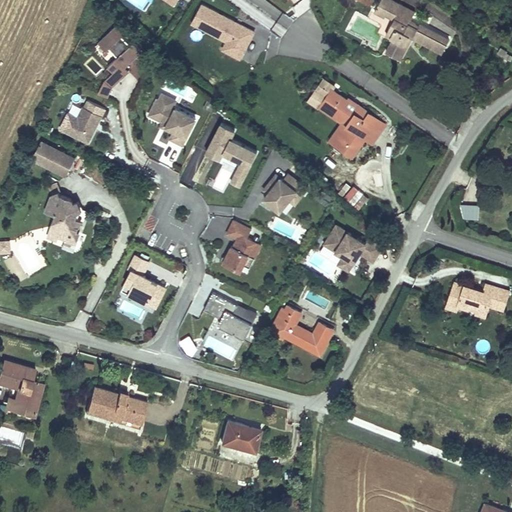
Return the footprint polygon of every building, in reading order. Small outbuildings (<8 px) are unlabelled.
[(449,39),(420,24),(419,25),(411,21),(415,12),(392,0),(381,0),(378,6),(386,11),(385,14),(394,18),(399,21),(396,26),(391,24),(386,34),(393,38),(386,52),(397,58),(410,35),(413,37),(442,52),(449,39)] [(191,26),(223,40),(218,50),(242,60),(256,30),(201,4),(191,26)] [(386,11),(378,6),(375,11),(384,15),(385,14),(386,11)] [(276,8),(272,16),(279,20),(283,11),(276,8)] [(265,21),(262,25),(272,32),(275,28),(265,21)] [(140,56),(115,29),(99,43),(107,53),(110,51),(118,60),(108,69),(113,75),(104,82),(98,95),(108,100),(112,89),(129,75),(124,70),(140,56)] [(413,37),(410,35),(397,58),(401,60),(413,37)] [(507,51),(501,47),(498,54),(504,57),(506,52),(507,51)] [(84,65),(97,75),(103,67),(91,56),(84,65)] [(328,113),(329,113),(331,110),(322,104),(331,92),(323,86),(326,81),(324,79),(310,100),(328,113)] [(386,124),(360,106),(359,108),(356,113),(345,105),(348,100),(332,89),(334,87),(326,81),(323,86),(331,92),(322,104),(331,110),(329,113),(339,119),(343,122),(331,140),(353,156),(365,137),(362,135),(365,130),(376,138),(386,124)] [(180,102),(162,94),(159,100),(156,98),(147,117),(167,126),(165,130),(172,134),(168,141),(184,148),(197,119),(176,109),(180,102)] [(345,105),(356,113),(359,108),(348,100),(345,105)] [(101,120),(106,111),(87,102),(83,108),(82,107),(77,117),(67,113),(57,131),(89,147),(103,121),(101,120)] [(331,140),(343,122),(339,119),(327,137),(331,140)] [(237,133),(221,125),(205,156),(222,165),(225,159),(239,166),(230,184),(242,190),(260,154),(233,141),(237,133)] [(376,138),(365,130),(362,135),(365,137),(373,143),(376,138)] [(66,179),(76,159),(41,142),(31,162),(66,179)] [(310,189),(290,172),(283,180),(282,179),(263,201),(281,216),(291,204),(295,208),(310,189)] [(360,209),(369,197),(353,185),(344,198),(360,209)] [(150,186),(145,195),(150,197),(155,189),(150,186)] [(313,198),(329,206),(334,197),(318,188),(313,198)] [(81,210),(77,201),(73,203),(73,200),(59,195),(58,192),(52,195),(47,210),(57,214),(52,226),(57,236),(58,236),(67,240),(68,238),(76,242),(79,233),(76,232),(78,226),(79,227),(81,221),(76,218),(78,212),(81,210)] [(479,219),(480,204),(463,204),(463,219),(479,219)] [(252,229),(233,219),(225,236),(234,240),(221,266),(240,276),(249,257),(255,259),(262,245),(248,238),(252,229)] [(57,236),(52,226),(48,236),(57,239),(58,236),(57,236)] [(367,242),(335,226),(323,247),(343,258),(336,268),(350,275),(360,258),(375,266),(386,247),(369,238),(367,242)] [(8,242),(0,242),(0,250),(0,252),(9,251),(8,242)] [(151,263),(135,255),(127,268),(132,270),(121,293),(157,310),(168,289),(144,276),(151,263)] [(496,286),(486,283),(483,290),(454,281),(447,301),(460,305),(470,309),(470,308),(476,310),(477,310),(476,313),(486,317),(490,307),(496,286)] [(511,291),(496,286),(490,307),(504,311),(511,291)] [(260,316),(213,293),(204,312),(220,319),(215,330),(246,345),(260,316)] [(446,307),(458,311),(460,305),(447,301),(446,307)] [(285,335),(321,354),(334,329),(320,322),(314,333),(296,324),(302,312),(289,305),(287,309),(276,330),(285,335)] [(285,335),(276,330),(287,309),(283,307),(270,332),(283,338),(285,335)] [(180,340),(189,355),(199,349),(190,334),(180,340)] [(35,368),(3,359),(0,369),(0,380),(19,386),(15,398),(14,401),(35,408),(43,381),(32,378),(35,368)] [(0,380),(0,385),(12,389),(10,396),(8,404),(34,412),(35,408),(14,401),(15,398),(19,386),(0,380)] [(94,385),(87,408),(120,418),(121,415),(141,421),(147,401),(127,395),(128,392),(119,390),(118,392),(94,385)] [(120,418),(87,408),(86,412),(139,427),(141,421),(121,415),(120,418)] [(256,455),(263,431),(227,421),(220,445),(256,455)]
